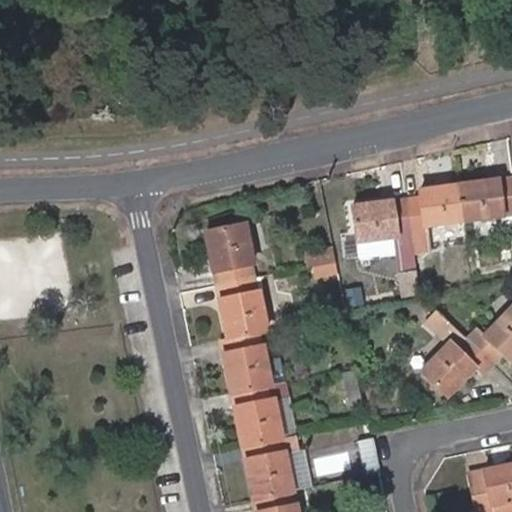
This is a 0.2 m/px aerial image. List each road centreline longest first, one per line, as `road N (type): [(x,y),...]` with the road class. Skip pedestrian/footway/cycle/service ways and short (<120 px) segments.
road 1 (residential): [(511,100),(135,181)]
road 2 (residential): [(135,181),(203,511)]
road 3 (residential): [(511,422),(395,447),(407,511)]
road 4 (residential): [(135,181),(0,192)]
